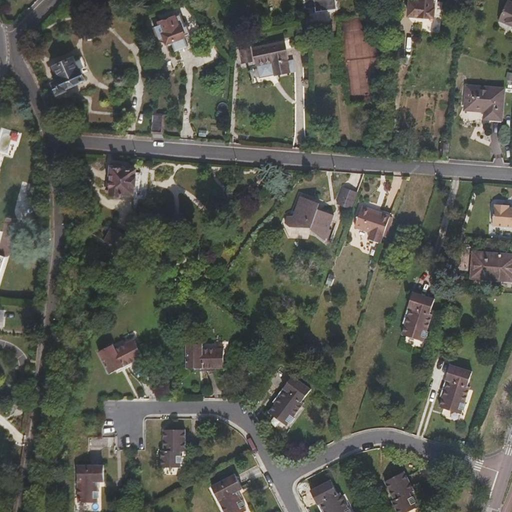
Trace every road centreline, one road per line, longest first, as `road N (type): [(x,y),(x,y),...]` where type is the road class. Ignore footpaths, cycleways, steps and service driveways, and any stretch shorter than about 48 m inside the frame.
road 1 (residential): [(53,143),(511,174)]
road 2 (residential): [(53,143),(60,252),(22,511)]
road 3 (residential): [(505,474),(384,435),(358,438),(278,477)]
road 4 (residential): [(123,421),(144,407),(236,414),(278,477)]
